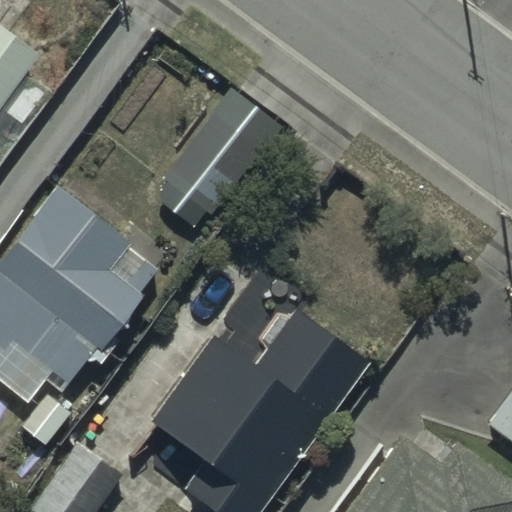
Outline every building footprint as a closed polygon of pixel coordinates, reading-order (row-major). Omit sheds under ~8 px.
[(21,0),(0,0),(0,92),(32,49),(10,32),(29,6),(21,0)] [(283,126),(229,87),(156,184),(210,224),(283,126)] [(154,263),(49,182),(0,245),(0,347),(8,337),(64,380),(91,345),(95,348),(138,292),(134,289),(154,263)] [(215,511),(250,511),(362,356),(288,304),(250,358),(209,329),(145,419),(198,456),(177,485),(215,511)] [(511,378),(482,420),(511,441),(511,378)] [(505,511),(511,503),(511,482),(448,438),(432,461),(390,431),(333,511),(505,511)] [(87,511),(115,472),(71,441),(20,511),(87,511)]
